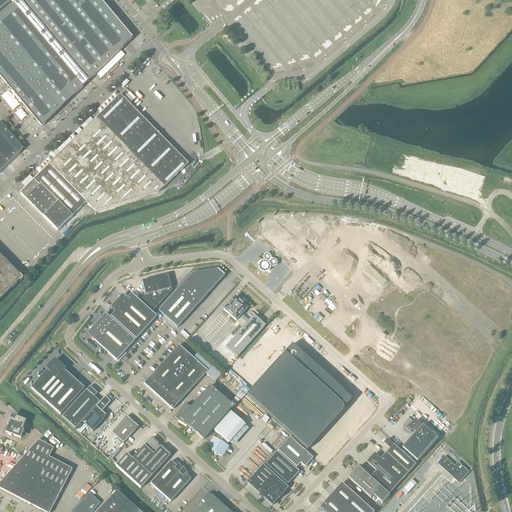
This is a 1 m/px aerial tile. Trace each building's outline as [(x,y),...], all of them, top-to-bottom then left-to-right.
[(0,0),(0,10),(12,0),(0,0)] [(19,0),(18,0),(14,4),(83,87),(88,82),(19,0)] [(19,0),(30,12),(33,16),(43,27),(45,30),(48,33),(53,40),(56,43),(63,52),(66,55),(69,58),(71,61),(74,64),(88,82),(139,34),(125,18),(118,22),(115,19),(113,16),(110,13),(109,11),(106,7),(105,6),(102,3),(103,2),(104,2),(105,2),(105,1),(105,0),(101,0),(100,1),(99,0),(19,0)] [(0,78),(3,82),(2,82),(2,83),(2,84),(3,84),(3,85),(4,85),(5,85),(5,84),(8,87),(9,88),(12,92),(21,103),(24,106),(29,112),(31,115),(41,127),(60,109),(83,87),(76,78),(73,75),(68,69),(65,66),(63,63),(60,60),(58,57),(50,48),(47,44),(42,38),(40,35),(35,29),(32,26),(27,20),(24,17),(14,4),(13,4),(13,5),(0,15),(0,78)] [(126,79),(121,84),(124,87),(129,82),(126,79)] [(85,129),(78,135),(140,198),(158,193),(164,187),(183,168),(188,164),(155,130),(156,129),(155,128),(154,129),(120,95),(116,99),(110,104),(105,109),(99,115),(85,129)] [(0,173),(20,154),(22,150),(21,146),(0,121),(0,173)] [(49,164),(20,193),(57,231),(86,202),(95,212),(140,198),(78,135),(49,164)] [(293,217),(283,227),(291,235),(301,224),(293,217)] [(320,217),(311,227),(319,235),(329,225),(320,217)] [(0,300),(22,279),(0,255),(0,300)] [(217,270),(192,274),(158,311),(177,328),(224,276),(217,270)] [(167,275),(142,282),(145,296),(141,300),(140,299),(140,300),(153,311),(173,290),(173,289),(172,290),(171,289),(167,275)] [(110,317),(136,340),(156,317),(131,294),(127,299),(124,296),(121,298),(118,301),(116,303),(113,306),(115,308),(113,311),(115,312),(110,317)] [(236,321),(239,317),(241,315),(247,309),(247,308),(240,302),(235,298),(235,297),(234,298),(224,309),(223,310),(224,310),(235,321),(236,321)] [(135,341),(105,314),(91,330),(91,331),(91,332),(90,332),(90,333),(90,334),(90,335),(90,336),(91,336),(91,337),(92,338),(91,339),(116,361),(135,341)] [(252,315),(248,321),(246,323),(234,336),(235,336),(225,348),(237,358),(264,328),(256,321),(257,320),(252,315)] [(241,315),(239,317),(246,323),(248,321),(241,315)] [(263,334),(233,368),(243,378),(253,387),(246,396),(253,402),(273,420),(307,451),(322,435),(342,413),(353,400),(341,390),(331,380),(314,365),(303,355),(289,342),(281,335),(277,340),(274,344),(268,339),(263,334)] [(172,410),(207,372),(178,345),(147,380),(144,384),(172,410)] [(31,388),(60,415),(84,389),(64,371),(65,369),(64,369),(65,368),(64,368),(62,366),(55,360),(46,369),(47,370),(31,388)] [(185,405),(177,417),(176,419),(178,421),(187,426),(188,426),(198,435),(203,440),(233,407),(210,386),(190,408),(185,405)] [(96,394),(89,387),(87,390),(86,390),(62,417),(75,429),(100,402),(94,397),(96,394)] [(236,395),(240,400),(247,393),(244,389),(236,395)] [(102,412),(111,402),(105,397),(82,423),(93,432),(103,421),(106,416),(102,412)] [(228,442),(244,424),(230,412),(214,430),(218,434),(216,438),(213,436),(206,447),(214,452),(213,453),(216,455),(217,454),(222,457),(229,446),(226,444),(227,442),(228,442)] [(11,415),(10,417),(4,433),(20,439),(27,422),(11,415)] [(126,417),(111,433),(123,444),(138,427),(126,417)] [(414,431),(416,433),(403,448),(418,461),(438,439),(423,425),(422,427),(420,425),(421,425),(417,420),(408,427),(412,432),(414,431)] [(277,451),(296,468),(300,463),(304,467),(311,460),(313,458),(289,437),(277,451)] [(141,489),(170,456),(151,439),(132,459),(126,454),(115,466),(141,489)] [(390,449),(381,459),(375,453),(371,458),(372,459),(371,460),(370,459),(367,462),(377,471),(371,477),(390,494),(416,465),(388,439),(384,443),(390,449)] [(49,511),(53,505),(72,470),(49,457),(53,449),(38,441),(31,449),(3,479),(0,483),(0,488),(44,511),(49,511)] [(281,479),(287,485),(294,478),(299,472),(277,452),(265,465),(281,479)] [(445,456),(438,464),(442,467),(445,464),(448,466),(445,470),(452,477),(459,483),(469,472),(458,462),(455,466),(445,456)] [(150,484),(170,502),(190,480),(185,475),(187,473),(183,468),(182,469),(178,464),(176,467),(171,462),(150,484)] [(262,498),(263,498),(272,506),(278,499),(279,499),(279,498),(281,496),(282,496),(282,495),(288,488),(287,488),(262,466),(246,483),(259,495),(260,496),(260,495),(262,498)] [(352,471),(352,472),(352,473),(353,473),(348,478),(371,498),(374,495),(383,503),(390,495),(359,467),(355,470),(354,469),(353,468),(352,470),(353,471),(352,471)] [(323,503),(321,504),(321,506),(320,508),(320,509),(319,509),(319,510),(319,509),(320,511),(322,511),(324,511),(374,511),(342,483),(324,504),(323,503)] [(118,511),(128,501),(117,491),(97,511),(118,511)] [(72,511),(92,511),(100,503),(89,493),(72,511)] [(382,511),(391,511),(403,500),(399,495),(382,511)] [(227,511),(228,511),(211,496),(196,511),(227,511)] [(138,511),(139,511),(128,501),(118,511),(138,511)]
